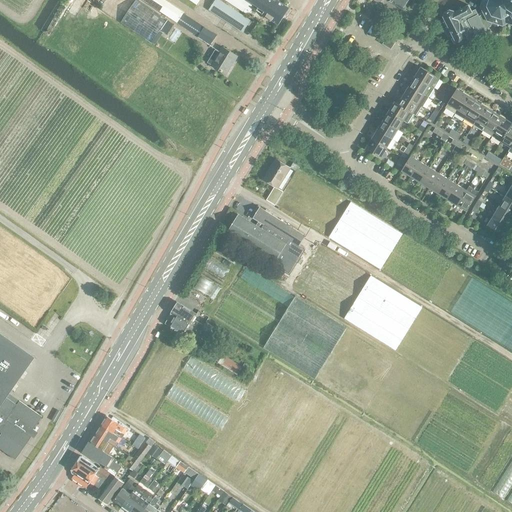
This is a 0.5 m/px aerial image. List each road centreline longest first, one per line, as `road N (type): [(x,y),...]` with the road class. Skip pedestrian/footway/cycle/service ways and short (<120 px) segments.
road 1 (primary): [(264,109),(132,330)]
road 2 (residential): [(511,262),(458,228),(440,231),(393,202),(393,192),(350,165),(343,144)]
road 3 (unknown): [(76,302),(84,272),(0,215)]
road 4 (residential): [(343,144),(417,42)]
